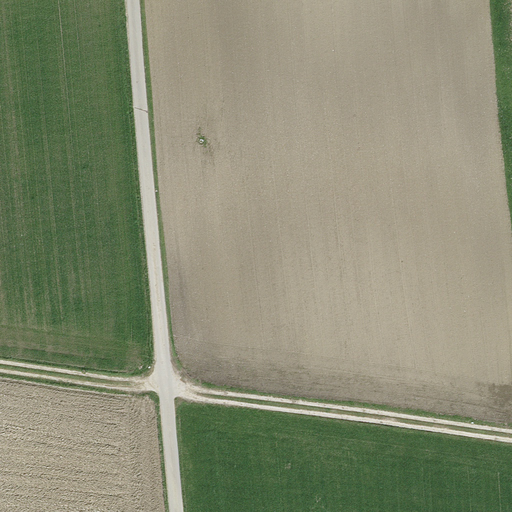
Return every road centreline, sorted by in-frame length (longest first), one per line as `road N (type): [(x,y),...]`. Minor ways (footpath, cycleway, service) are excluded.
road 1 (track): [(162,390),(133,0)]
road 2 (track): [(511,439),(162,390)]
road 3 (track): [(162,390),(0,367)]
road 4 (track): [(162,390),(174,511)]
